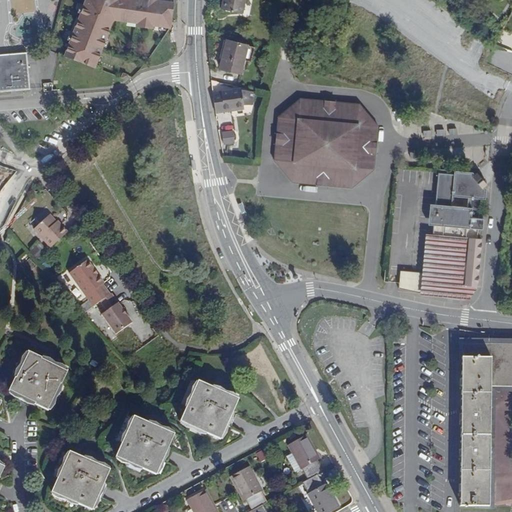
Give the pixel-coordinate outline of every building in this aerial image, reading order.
[(33,14),(33,0),(12,0),(12,13),(33,14)] [(85,0),(65,57),(96,68),(114,20),(126,22),(137,23),(136,26),(153,28),(153,25),(170,27),(174,2),(157,0),(85,0)] [(244,14),(247,0),(225,0),(223,9),(244,14)] [(248,45),(227,41),(221,68),(242,73),(248,45)] [(0,91),(29,89),(26,53),(0,54),(0,91)] [(241,90),(213,93),(216,113),(232,111),(231,108),(244,107),(244,106),(253,105),(255,92),(241,90)] [(299,116),(301,99),(278,117),(274,160),(293,183),(352,188),(375,170),(378,126),(359,104),(357,121),(336,119),(337,102),(323,100),(321,118),(299,116)] [(323,100),(301,99),(299,116),(321,118),(323,100)] [(357,121),(359,104),(337,102),(336,119),(357,121)] [(233,132),(222,133),(223,144),(235,143),(233,132)] [(484,187),(487,184),(477,172),(474,174),(471,172),(461,171),(454,170),(454,173),(437,172),(434,204),(433,224),(432,234),(437,234),(434,273),(424,273),(422,292),(457,296),(461,296),(463,295),(464,294),(466,292),(466,291),(467,290),(468,288),(468,286),(469,284),(476,285),(476,282),(477,282),(478,275),(477,275),(477,271),(478,271),(479,264),(478,264),(478,260),(479,260),(480,254),(478,254),(479,250),(480,250),(481,242),(480,242),(480,238),(478,238),(478,228),(482,229),(483,217),(479,217),(481,198),(485,199),(486,190),(484,187)] [(51,250),(69,235),(59,222),(58,223),(52,216),(35,229),(51,250)] [(72,273),(93,308),(111,298),(105,287),(106,286),(101,277),(100,278),(96,271),(97,270),(92,261),(72,273)] [(400,270),(398,287),(422,292),(424,273),(400,270)] [(507,291),(500,290),(499,310),(506,310),(507,291)] [(106,313),(101,317),(113,338),(131,327),(113,297),(111,298),(101,304),(106,313)] [(405,334),(394,334),(394,344),(405,344),(405,334)] [(511,342),(477,343),(477,344),(468,344),(468,388),(490,388),(490,386),(501,386),(501,388),(511,388),(511,342)] [(460,344),(460,407),(490,407),(490,388),(468,388),(468,344),(460,344)] [(67,372),(29,353),(10,391),(49,410),(67,372)] [(238,399),(198,382),(181,422),(221,439),(238,399)] [(459,478),(490,479),(490,414),(460,414),(459,478)] [(134,417),(116,458),(156,476),(174,435),(134,417)] [(317,461),(320,459),(307,434),(288,445),(301,470),(303,469),(309,479),(303,482),(308,493),(307,494),(316,511),(331,511),(340,508),(327,483),(324,485),(318,474),(323,471),(317,461)] [(260,461),(267,457),(263,449),(256,453),(260,461)] [(70,452),(52,492),(92,511),(110,470),(70,452)] [(326,470),(320,459),(317,461),(323,471),(326,470)] [(249,467),(230,477),(243,501),(247,499),(252,510),(247,511),(266,511),(263,504),(267,502),(261,491),(262,491),(249,467)] [(494,485),(490,485),(459,485),(459,507),(494,507),(494,485)] [(218,511),(206,490),(187,500),(194,511),(218,511)]
